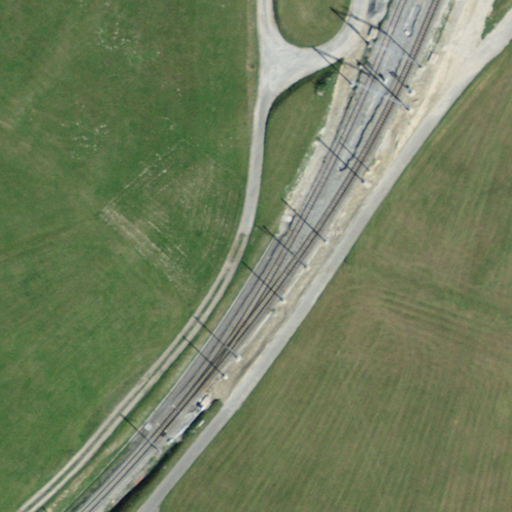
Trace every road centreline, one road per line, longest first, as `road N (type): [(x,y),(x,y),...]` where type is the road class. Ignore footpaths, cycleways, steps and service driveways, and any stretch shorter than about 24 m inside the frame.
road 1 (track): [(511,21),(428,124),(297,319),(145,511)]
road 2 (track): [(278,59),(242,232),(216,290),(88,449),(22,511)]
